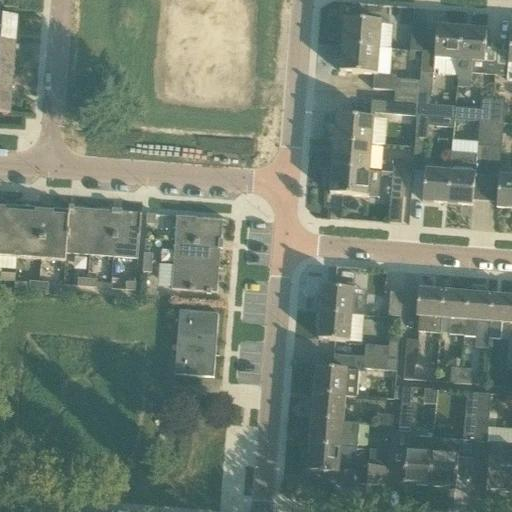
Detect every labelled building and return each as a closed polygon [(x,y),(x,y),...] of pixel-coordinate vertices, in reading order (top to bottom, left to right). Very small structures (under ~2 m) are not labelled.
[(0,42),(16,44),(18,18),(0,16),(0,42)] [(342,46),(379,49),(381,22),(344,20),(344,23),(342,46)] [(424,26),(413,25),(412,25),(410,52),(422,53),(424,26)] [(421,70),(419,94),(418,105),(417,118),(454,121),(455,108),(430,106),(433,75),(434,75),(435,71),(438,71),(438,76),(457,77),(462,29),(437,27),(435,54),(422,53),(421,70)] [(487,31),(462,29),(457,77),(457,82),(470,83),(472,62),(484,63),(487,31)] [(0,66),(14,68),(16,44),(0,42),(0,66)] [(379,49),(342,46),(342,47),(337,47),(336,61),(341,62),(340,70),(340,73),(378,76),(378,75),(389,76),(391,50),(379,49)] [(158,55),(153,110),(259,118),(263,66),(231,63),(231,54),(168,49),(162,49),(160,50),(159,51),(158,52),(158,55)] [(14,68),(0,66),(0,90),(12,92),(14,68)] [(395,92),(419,94),(421,70),(417,70),(416,82),(396,80),(395,92)] [(0,114),(10,115),(12,92),(0,90),(0,114)] [(395,92),(394,104),(418,105),(419,94),(395,92)] [(454,121),(455,121),(479,123),(491,124),(493,100),(481,99),(480,110),(455,108),(454,121)] [(505,101),(493,100),(491,124),(503,125),(505,101)] [(417,118),(418,105),(394,104),(371,102),(370,119),(373,119),(374,114),(417,118)] [(371,146),(371,145),(385,146),(387,121),(373,120),(373,119),(370,119),(336,116),(334,143),(371,146)] [(454,121),(417,118),(413,166),(426,167),(429,127),(454,129),(455,121),(454,121)] [(487,172),(491,124),(479,123),(476,155),(475,171),(487,172)] [(503,125),(491,124),(487,172),(499,173),(503,125)] [(334,143),(332,169),(369,172),(371,146),(334,143)] [(472,207),(475,171),(476,155),(451,154),(450,172),(448,205),(472,207)] [(393,173),(405,174),(406,161),(394,160),(393,173)] [(330,195),(367,198),(379,199),(381,173),(369,172),(332,169),(330,195)] [(422,203),(448,205),(450,172),(425,170),(422,203)] [(393,173),(390,200),(403,201),(405,174),(393,173)] [(511,177),(499,176),(496,209),(511,209),(511,177)] [(0,255),(17,257),(20,214),(5,212),(6,205),(0,204),(0,255)] [(65,261),(66,253),(68,217),(53,216),(54,208),(36,207),(35,215),(20,214),(17,257),(65,261)] [(68,217),(66,253),(89,255),(93,211),(89,211),(69,209),(68,217)] [(97,211),(93,211),(89,255),(113,257),(117,211),(116,211),(116,213),(97,211)] [(117,211),(113,257),(137,259),(141,215),(117,213),(117,211)] [(147,215),(146,225),(155,226),(156,216),(147,215)] [(177,218),(175,242),(222,246),(222,245),(220,245),(222,221),(203,220),(201,217),(198,219),(177,218)] [(222,246),(175,242),(173,266),(219,270),(220,246),(222,246)] [(152,255),(144,254),(143,264),(151,264),(152,255)] [(151,264),(143,264),(142,273),(151,274),(151,264)] [(219,270),(173,266),(172,291),(217,294),(219,270)] [(114,277),(113,290),(138,292),(139,279),(114,277)] [(87,288),(87,280),(78,280),(77,288),(87,288)] [(87,280),(87,288),(96,289),(97,281),(87,280)] [(29,291),(38,292),(39,283),(29,283),(29,291)] [(39,283),(38,292),(48,292),(48,284),(39,283)] [(320,314),(351,316),(353,290),(323,288),(320,314)] [(416,317),(419,318),(418,333),(440,334),(441,319),(443,293),(418,291),(416,317)] [(390,293),(388,313),(388,318),(400,319),(402,294),(390,293)] [(448,336),(464,337),(468,295),(443,293),(441,319),(449,320),(448,336)] [(464,337),(488,339),(492,297),(468,295),(464,337)] [(511,298),(492,297),(488,339),(500,340),(501,324),(511,325),(511,298)] [(179,312),(176,356),(175,376),(213,379),(218,315),(179,312)] [(351,316),(320,314),(318,341),(349,343),(351,316)] [(419,342),(406,341),(403,380),(413,381),(415,367),(417,367),(419,342)] [(364,358),(388,360),(389,348),(365,346),(364,358)] [(364,358),(363,370),(396,373),(397,361),(388,360),(364,358)] [(356,398),(358,372),(316,369),(314,394),(345,397),(356,398)] [(460,385),(462,370),(450,369),(449,384),(460,385)] [(462,370),(460,385),(470,386),(472,371),(462,370)] [(412,403),(413,389),(402,388),(398,432),(410,433),(413,403),(412,403)] [(345,397),(314,394),(312,420),(343,423),(345,397)] [(491,395),(478,395),(477,406),(476,419),(474,443),(487,444),(488,429),(491,395)] [(377,415),(376,426),(391,427),(392,416),(377,415)] [(473,460),(474,443),(476,419),(464,418),(462,442),(434,440),(430,486),(456,488),(458,459),(473,460)] [(343,423),(312,420),(310,446),(356,450),(357,450),(359,424),(343,423)] [(391,427),(376,426),(376,437),(391,438),(391,427)] [(407,437),(406,454),(403,484),(430,486),(434,440),(434,439),(407,437)] [(511,492),(511,445),(490,444),(489,460),(486,491),(511,492)] [(356,450),(310,446),(307,473),(326,474),(325,480),(329,484),(387,489),(389,453),(370,451),(369,463),(355,462),(356,450)]
